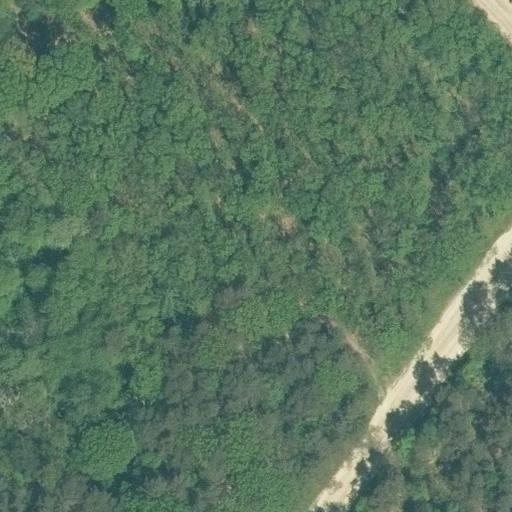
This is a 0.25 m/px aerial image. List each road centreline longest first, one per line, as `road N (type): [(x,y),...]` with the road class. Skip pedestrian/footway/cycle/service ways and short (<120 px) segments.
road 1 (track): [(405,400),(511,254)]
road 2 (track): [(324,511),(405,400)]
